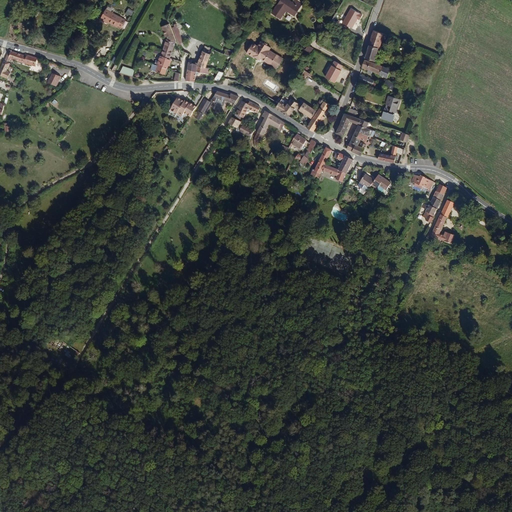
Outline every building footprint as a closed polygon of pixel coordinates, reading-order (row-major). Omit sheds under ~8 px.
[(294,13),(302,1),(300,0),(292,0),(291,0),(280,0),(274,11),(280,15),(285,7),(294,13)] [(126,16),(107,5),(102,14),(118,23),(119,22),(122,23),(126,16)] [(351,8),(342,23),(352,29),(361,14),(351,8)] [(189,34),(185,31),(175,21),(174,23),(175,24),(171,27),(183,39),(189,34)] [(170,54),(176,38),(174,38),(174,36),(164,24),(158,29),(164,37),(166,36),(166,38),(162,48),(154,45),(153,48),(160,51),(170,54)] [(380,48),(384,35),(373,31),(369,44),(380,48)] [(283,58),(270,50),(271,48),(268,46),(268,44),(265,42),(263,43),(261,42),(258,46),(253,43),(246,54),(253,58),(255,56),(259,59),(260,58),(265,61),(267,59),(272,61),(270,64),(276,68),(283,58)] [(375,62),(379,49),(369,45),(364,58),(375,62)] [(308,56),(313,49),(308,46),(306,50),(300,46),(298,50),(308,56)] [(232,56),(236,51),(228,47),(225,52),(232,56)] [(36,67),(39,58),(27,54),(26,56),(13,52),(14,50),(8,49),(4,61),(9,63),(10,59),(36,67)] [(208,65),(214,53),(206,49),(200,63),(208,65)] [(168,65),(171,57),(170,54),(160,51),(158,56),(156,56),(154,60),(167,65),(168,65)] [(199,69),(200,63),(196,62),(195,57),(192,56),(190,66),(199,69)] [(167,65),(154,60),(152,59),(149,64),(165,70),(167,65)] [(391,69),(364,60),(361,70),(387,78),(391,69)] [(7,72),(10,63),(9,63),(4,61),(1,69),(7,72)] [(342,70),(341,70),(343,66),(334,61),(325,78),(335,83),(342,70)] [(209,72),(211,67),(208,65),(200,63),(199,69),(209,72)] [(120,72),(132,76),(135,69),(122,65),(120,72)] [(197,76),(199,69),(190,66),(188,77),(207,79),(207,77),(197,76)] [(0,75),(8,79),(10,73),(7,71),(7,72),(1,69),(0,70),(0,75)] [(314,76),(304,70),(299,78),(303,82),(308,76),(312,79),(314,76)] [(51,73),(47,83),(57,87),(61,77),(51,73)] [(372,86),(374,80),(360,75),(358,81),(372,86)] [(380,79),(377,78),(378,76),(374,80),(372,86),(379,83),(380,79)] [(395,87),(398,81),(389,77),(386,84),(395,87)] [(224,101),(226,96),(217,92),(211,101),(214,102),(214,101),(221,105),(222,104),(224,101)] [(393,116),(401,96),(391,92),(383,112),(393,116)] [(234,105),(239,97),(230,93),(228,96),(226,96),(224,101),(234,105)] [(317,107),(304,100),(302,102),(299,100),(299,99),(296,97),(295,99),(292,96),(288,102),(281,97),(276,105),(279,108),(289,114),(295,105),(312,116),(317,107)] [(177,114),(184,102),(178,98),(168,114),(175,118),(177,114)] [(204,114),(211,102),(204,98),(197,110),(204,114)] [(191,117),(197,107),(185,100),(184,102),(177,114),(181,117),(183,113),(191,117)] [(259,114),(262,107),(252,101),(251,103),(245,100),(238,114),(246,118),(250,109),(259,114)] [(318,121),(329,103),(323,101),(308,126),(314,130),(319,123),(318,121)] [(352,117),(354,112),(350,110),(347,109),(344,117),(351,120),(352,117)] [(264,137),(271,125),(276,116),(272,112),(268,110),(265,116),(267,118),(258,135),(258,146),(264,146),(264,142),(264,137)] [(199,120),(203,114),(197,111),(194,117),(199,120)] [(370,117),(354,112),(352,117),(358,119),(360,120),(368,123),(370,117)] [(240,127),(244,120),(236,116),(232,123),(240,127)] [(282,130),(286,122),(276,116),(271,125),(282,130)] [(345,132),(351,120),(344,117),(339,129),(345,132)] [(374,133),(376,126),(368,123),(360,120),(357,127),(369,132),(374,133)] [(257,128),(248,123),(246,122),(244,122),(241,128),(253,135),(257,128)] [(368,137),(369,132),(357,127),(352,138),(360,141),(362,138),(363,135),(368,137)] [(407,138),(410,130),(402,128),(400,135),(407,138)] [(301,149),(306,141),(299,136),(300,133),(299,132),(292,143),(301,149)] [(363,152),(367,140),(362,138),(360,141),(352,138),(351,138),(347,147),(363,152)] [(395,158),(396,151),(395,151),(396,148),(399,148),(398,146),(396,145),(397,142),(392,140),(388,150),(382,148),(378,155),(395,158)] [(325,164),(332,150),(325,147),(316,167),(322,170),(325,164)] [(307,158),(310,153),(307,151),(304,157),(301,162),(300,163),(305,165),(309,159),(307,158)] [(346,174),(353,160),(345,156),(336,152),(334,157),(342,161),(338,171),(325,164),(322,170),(343,179),(346,174)] [(304,157),(298,154),(295,159),(301,162),(304,157)] [(321,173),(322,170),(316,167),(315,169),(314,168),(311,174),(319,177),(321,173)] [(343,179),(322,170),(321,173),(323,174),(335,180),(335,178),(342,182),(343,179)] [(433,176),(423,171),(420,171),(417,178),(429,184),(433,176)] [(348,184),(351,177),(346,174),(343,179),(342,182),(348,184)] [(372,184),(374,180),(364,174),(359,182),(363,185),(361,188),(367,192),(372,184)] [(385,193),(391,183),(378,174),(374,180),(372,184),(383,192),(385,193)] [(438,203),(448,184),(440,180),(437,187),(431,200),(438,203)] [(445,224),(449,213),(451,213),(458,199),(449,194),(436,220),(445,224)] [(430,218),(438,203),(431,200),(424,196),(421,201),(424,202),(429,204),(426,211),(427,212),(426,216),(430,218)] [(448,230),(443,227),(445,224),(436,220),(431,231),(445,237),(448,230)] [(454,241),(458,230),(450,226),(448,230),(445,237),(454,241)]
